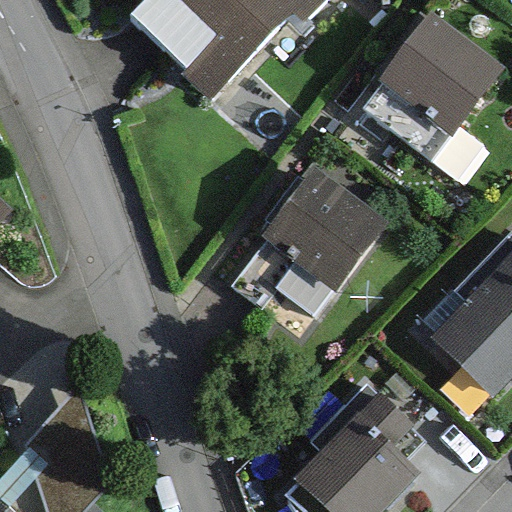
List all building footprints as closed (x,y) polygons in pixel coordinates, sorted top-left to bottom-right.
[(162,0),(137,27),(218,105),(296,24),(305,32),(335,0),(162,0)] [(457,147),(509,77),(437,23),(385,93),(457,147)] [(299,268),(287,283),(326,312),(338,296),(343,300),(394,232),(320,177),(269,246),(299,268)] [(0,235),(16,217),(0,203),(0,235)] [(467,312),(435,345),(497,406),(511,390),(511,259),(464,308),(467,312)] [(303,511),(396,511),(427,482),(396,451),(415,431),(373,391),(318,447),(331,460),(291,500),(303,511)] [(96,511),(115,493),(82,392),(27,450),(28,459),(0,489),(0,511),(96,511)]
